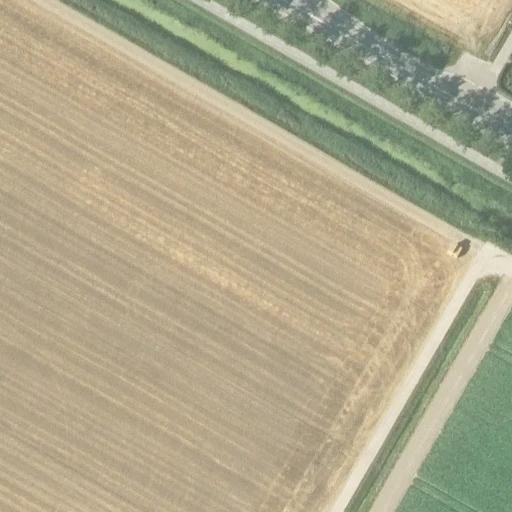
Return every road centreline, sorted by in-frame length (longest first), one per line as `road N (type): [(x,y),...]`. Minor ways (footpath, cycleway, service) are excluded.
road 1 (track): [(511,266),(485,252),(335,511)]
road 2 (primary): [(511,131),(282,0)]
